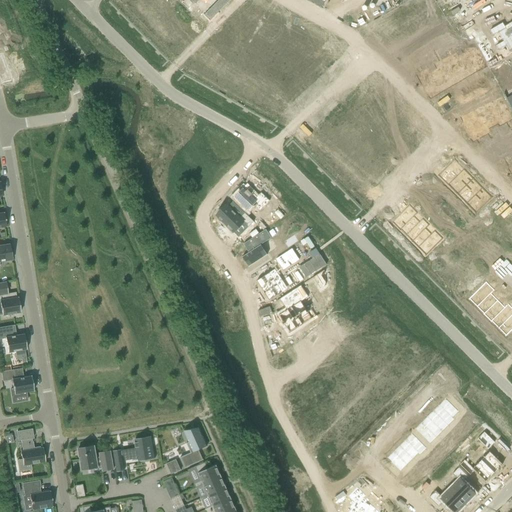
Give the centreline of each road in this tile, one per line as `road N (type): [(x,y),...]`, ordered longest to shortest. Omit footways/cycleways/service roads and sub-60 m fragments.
road 1 (residential): [(263,511),(85,113)]
road 2 (residential): [(265,149),(204,207),(205,227),(246,291),(276,411),(327,511)]
road 3 (residential): [(265,149),(511,391)]
road 4 (residential): [(51,420),(2,124)]
road 5 (residential): [(82,4),(174,95),(265,149)]
road 6 (residential): [(85,113),(34,0)]
